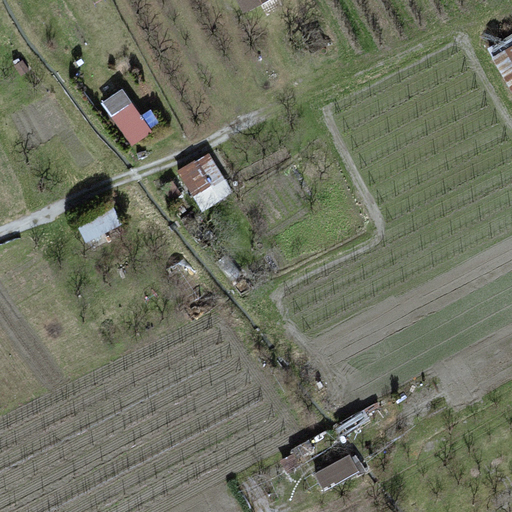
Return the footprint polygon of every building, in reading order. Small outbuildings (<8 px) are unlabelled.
[(239,0),(245,10),(265,0),(239,0)] [(511,31),(488,44),(492,52),(511,41),(511,31)] [(511,50),(496,59),(511,88),(511,50)] [(130,144),(153,130),(126,84),(103,97),(130,144)] [(208,156),(180,173),(201,208),(229,191),(208,156)] [(179,193),(172,182),(164,187),(171,198),(179,193)] [(96,218),(80,226),(88,241),(120,224),(112,210),(96,218)] [(356,470),(348,456),(317,473),(325,488),(356,470)]
